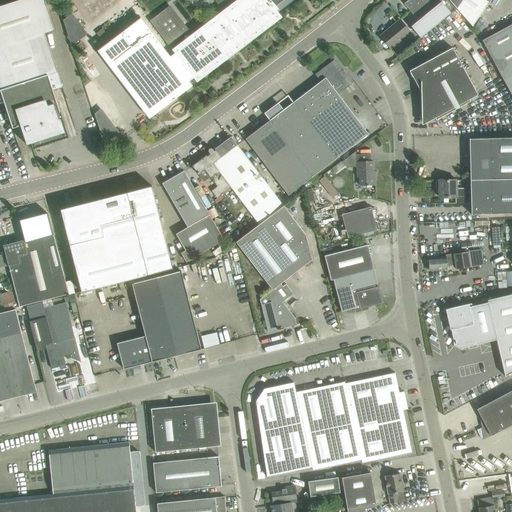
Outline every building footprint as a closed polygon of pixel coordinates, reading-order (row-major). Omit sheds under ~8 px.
[(62,87),(45,34),(54,31),(44,0),(19,0),(0,6),(0,90),(12,128),(20,126),(26,145),(27,145),(27,143),(30,142),(32,149),(34,149),(34,147),(43,144),(44,145),(69,138),(61,113),(60,113),(53,90),(62,87)] [(227,0),(231,5),(170,51),(173,54),(170,57),(140,18),(105,45),(157,113),(192,86),(189,81),(193,78),(197,82),(282,17),(278,12),(294,0),(227,0)] [(434,7),(427,0),(408,0),(404,4),(418,20),(411,26),(420,38),(450,13),(441,1),(434,7)] [(448,0),(472,26),(491,0),(448,0)] [(410,33),(399,19),(380,36),(391,49),(410,33)] [(511,24),(483,40),(482,40),(511,96),(511,24)] [(452,48),(409,71),(421,92),(422,114),(426,124),(435,120),(436,122),(470,103),(469,101),(478,96),(452,48)] [(338,94),(352,83),(346,75),(344,76),(341,71),(342,70),(334,59),(315,74),(315,75),(316,74),(320,78),(319,79),(320,81),(325,78),(338,94)] [(92,81),(98,89),(106,82),(100,75),(92,81)] [(269,120),(312,177),(368,134),(338,94),(325,78),(320,81),(283,110),(277,103),(264,113),(269,120)] [(288,195),(312,177),(269,120),(245,139),(251,147),(288,195)] [(238,146),(237,145),(231,136),(215,149),(216,150),(214,151),(212,149),(212,148),(210,148),(209,149),(208,150),(208,151),(209,152),(205,154),(205,153),(204,154),(206,155),(192,166),(198,174),(204,170),(217,187),(211,191),(216,198),(231,188),(258,224),(283,206),(238,146)] [(511,137),(469,139),(470,180),(511,178),(511,137)] [(360,186),(375,185),(375,176),(374,175),(373,175),(373,161),(356,162),(357,177),(359,177),(360,186)] [(224,240),(209,215),(184,171),(162,183),(187,227),(175,234),(185,250),(181,253),(186,262),(224,240)] [(471,215),(511,213),(511,178),(470,180),(471,215)] [(465,196),(465,188),(456,189),(456,180),(439,181),(439,197),(456,197),(456,196),(465,196)] [(173,269),(152,186),(116,195),(115,192),(104,194),(105,198),(60,209),(82,293),(173,269)] [(272,290),(280,283),(312,259),(306,235),(283,206),(235,242),(272,290)] [(323,207),(313,210),(316,220),(325,218),(323,207)] [(371,207),(342,214),(348,238),(377,230),(371,207)] [(0,254),(0,267),(9,265),(19,307),(69,294),(54,235),(24,243),(24,241),(4,246),(6,253),(0,254)] [(174,248),(177,253),(182,250),(175,239),(168,244),(172,249),(174,248)] [(360,308),(382,303),(378,286),(375,287),(375,284),(377,283),(368,245),(324,256),(331,280),(333,279),(341,311),(356,308),(356,311),(361,310),(360,308)] [(455,270),(470,268),(483,266),(481,250),(468,251),(445,254),(446,257),(429,259),(429,270),(446,269),(446,266),(454,266),(455,270)] [(123,369),(201,349),(198,339),(181,271),(131,284),(145,336),(117,343),(123,369)] [(280,283),(272,290),(260,299),(267,328),(277,326),(278,330),(297,325),(295,318),(283,302),(290,296),(280,283)] [(488,302),(449,311),(453,328),(451,329),(453,339),(455,339),(456,344),(462,348),(467,347),(468,349),(478,346),(478,344),(496,340),(505,376),(511,372),(511,294),(487,300),(488,302)] [(65,302),(44,308),(42,302),(26,306),(30,320),(29,320),(37,351),(46,349),(51,369),(65,365),(63,356),(70,355),(71,358),(81,362),(65,302)] [(0,400),(36,392),(15,309),(0,312),(0,400)] [(322,386),(336,465),(361,460),(362,462),(412,452),(402,408),(405,408),(404,402),(406,402),(404,391),(399,392),(395,373),(345,383),(345,381),(322,386)] [(336,465),(322,386),(296,392),(294,382),(264,388),(255,401),(267,477),(312,467),(312,470),(336,465)] [(511,390),(476,409),(491,436),(511,424),(511,390)] [(182,409),(186,449),(218,446),(214,405),(182,409)] [(186,449),(182,409),(167,410),(167,407),(151,409),(155,452),(186,449)] [(138,451),(137,451),(130,452),(129,442),(48,450),(53,494),(0,499),(0,511),(136,511),(136,506),(142,506),(143,506),(144,505),(145,504),(145,503),(140,453),(140,452),(139,452),(139,451),(138,451)] [(153,463),(156,493),(221,486),(218,456),(153,463)] [(376,506),(370,472),(342,477),(347,511),(365,508),(376,506)] [(400,473),(385,476),(388,494),(390,504),(404,501),(400,473)] [(310,496),(340,492),(338,477),(308,481),(310,496)] [(271,511),(292,511),(291,503),(297,502),(295,486),(280,488),(281,492),(271,493),(273,501),(274,505),(271,505),(271,511)] [(504,495),(511,493),(511,487),(503,488),(504,495)] [(493,497),(477,500),(479,508),(479,511),(494,511),(493,502),(493,498),(496,498),(504,497),(503,491),(492,492),(493,497)] [(157,511),(226,511),(225,496),(157,503),(157,511)]
